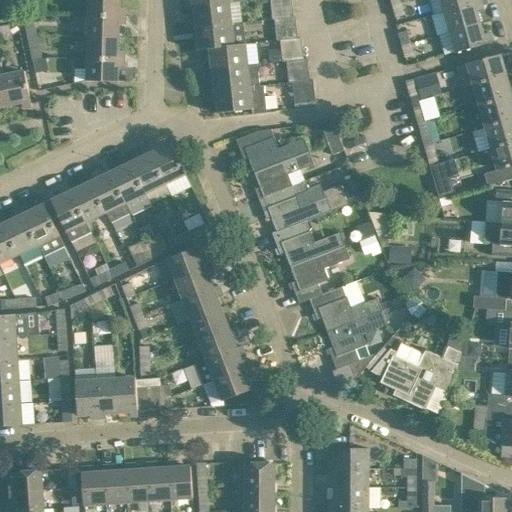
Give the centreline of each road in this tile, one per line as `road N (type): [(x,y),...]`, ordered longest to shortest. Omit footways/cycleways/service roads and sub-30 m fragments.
road 1 (residential): [(288,373),(202,133),(153,111)]
road 2 (residential): [(0,444),(291,417)]
road 3 (residential): [(511,480),(310,391),(288,373)]
road 4 (residential): [(0,193),(153,111)]
